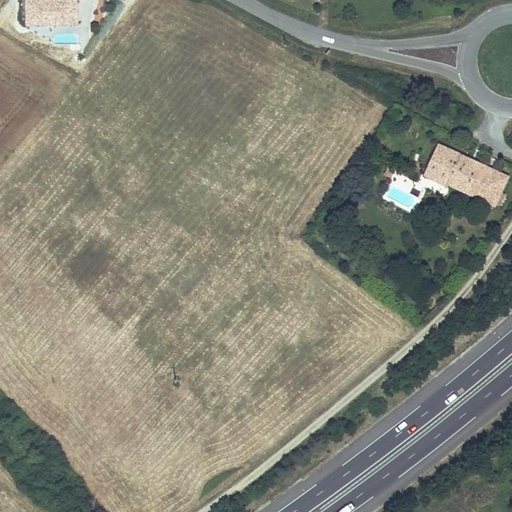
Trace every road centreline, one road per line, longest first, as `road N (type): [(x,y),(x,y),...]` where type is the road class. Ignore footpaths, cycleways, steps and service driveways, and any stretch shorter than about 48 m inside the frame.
road 1 (track): [(201,511),(456,303),(511,228)]
road 2 (motorway): [(511,336),(282,511)]
road 3 (motorway): [(344,511),(511,378)]
road 4 (unclassified): [(361,46),(237,0)]
road 5 (unclassified): [(361,46),(440,68),(479,91)]
road 6 (unclassified): [(480,27),(433,41),(361,46)]
